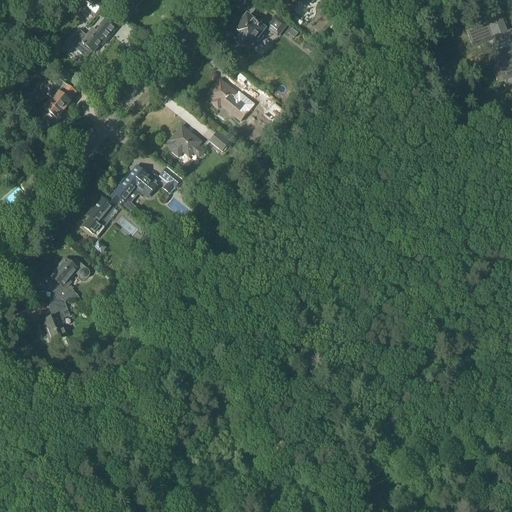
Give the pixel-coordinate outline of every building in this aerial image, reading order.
[(80,0),(80,1),(87,7),(86,7),(95,15),(104,5),(98,0),(80,0)] [(119,17),(113,24),(119,28),(124,21),(119,17)] [(237,28),(235,27),(229,35),(237,41),(236,42),(238,44),(239,45),(241,46),(243,47),(243,46),(245,48),(251,40),(255,43),(256,43),(257,42),(260,41),(261,40),(263,38),(263,36),(264,33),(264,32),(264,31),(265,31),(246,17),(237,28)] [(275,18),(266,29),(277,37),(286,26),(275,18)] [(496,61),(500,72),(511,66),(511,62),(509,56),(511,54),(511,30),(507,32),(501,19),(467,33),(474,50),(495,41),(502,59),(496,61)] [(105,42),(115,30),(105,22),(96,33),(92,31),(86,38),(82,35),(77,41),(93,54),(98,48),(97,48),(100,44),(102,45),(104,42),(105,42)] [(298,34),(291,29),(288,34),(294,39),(298,34)] [(511,66),(500,72),(499,72),(503,83),(511,78),(511,66)] [(248,113),(234,102),(238,97),(219,82),(208,96),(214,101),(211,105),(218,110),(221,106),(227,111),(228,110),(234,115),(233,116),(240,122),(248,113)] [(66,109),(70,104),(66,101),(69,96),(58,88),(54,93),(56,94),(52,100),(53,102),(50,106),(48,105),(44,110),(57,120),(60,117),(61,118),(67,110),(66,109)] [(9,89),(2,98),(10,105),(14,100),(10,97),(14,93),(9,89)] [(273,104),(263,116),(278,128),(288,116),(273,104)] [(203,154),(197,148),(200,144),(181,129),(170,143),(166,148),(171,152),(170,153),(178,159),(183,153),(189,158),(192,153),(199,159),(203,154)] [(209,143),(221,154),(230,143),(217,133),(209,143)] [(53,159),(47,157),(45,166),(51,168),(53,159)] [(112,193),(109,198),(118,206),(130,215),(135,209),(130,205),(138,195),(143,199),(156,183),(136,168),(114,195),(112,193)] [(166,170),(160,178),(167,184),(163,190),(169,195),(174,190),(181,182),(166,170)] [(114,210),(118,206),(109,198),(105,202),(101,200),(88,216),(91,219),(84,228),(97,238),(104,230),(99,225),(112,209),(114,210)] [(151,253),(157,246),(146,237),(142,237),(140,240),(140,244),(151,253)] [(50,301),(65,304),(74,293),(68,288),(71,284),(69,282),(79,271),(65,260),(50,278),(59,286),(53,294),(51,292),(50,301)] [(65,304),(50,301),(49,310),(50,309),(54,319),(42,323),(51,345),(67,338),(62,325),(64,324),(63,320),(70,317),(65,304)]
